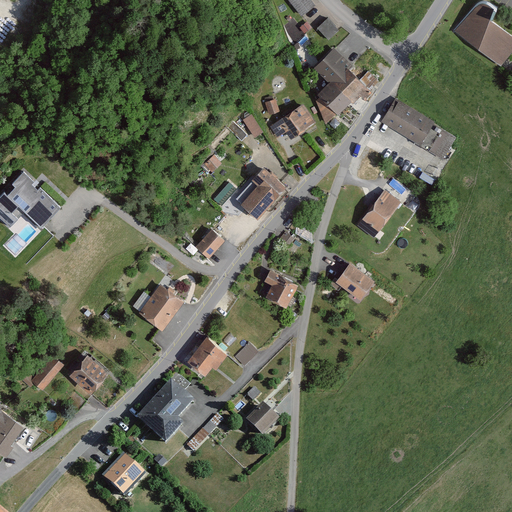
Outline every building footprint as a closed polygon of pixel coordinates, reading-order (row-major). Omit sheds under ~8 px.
[(309,0),(288,0),(301,16),(314,6),(309,0)] [(477,1),(456,31),(502,63),(511,49),(511,39),(486,21),(493,12),(477,1)] [(318,25),(329,37),(340,28),(328,15),(318,25)] [(329,51),(314,68),(328,80),(314,95),(335,115),(356,93),(363,99),(372,89),(329,51)] [(435,121),(395,98),(382,122),(422,144),(435,121)] [(276,99),(266,102),(270,114),(280,111),(276,99)] [(304,102),(269,122),(276,135),(285,130),(289,137),(315,123),(304,102)] [(252,113),(243,118),(254,137),(263,132),(252,113)] [(446,157),(456,133),(441,127),(431,150),(446,157)] [(214,169),(222,159),(214,153),(206,162),(214,169)] [(282,186),(260,166),(248,179),(256,186),(240,204),(255,217),(282,186)] [(55,207),(18,174),(7,186),(26,203),(18,214),(34,230),(55,207)] [(231,180),(215,196),(224,204),(239,188),(231,180)] [(384,188),(356,224),(372,236),(400,200),(384,188)] [(18,214),(0,196),(0,221),(6,227),(18,214)] [(209,229),(194,247),(208,259),(223,240),(209,229)] [(346,259),(332,278),(359,297),(373,278),(346,259)] [(294,281),(267,267),(261,278),(268,282),(262,293),(282,303),(294,281)] [(180,299),(157,282),(136,311),(158,328),(180,299)] [(201,335),(185,357),(206,372),(222,349),(201,335)] [(245,363),(258,349),(248,340),(235,354),(245,363)] [(52,351),(28,377),(40,388),(64,362),(52,351)] [(103,370),(81,352),(64,372),(86,390),(103,370)] [(169,379),(135,415),(163,441),(181,421),(175,418),(192,400),(169,379)] [(262,405),(247,419),(260,433),(276,419),(262,405)] [(0,455),(20,424),(0,411),(0,455)] [(120,455),(101,476),(122,494),(141,472),(120,455)]
